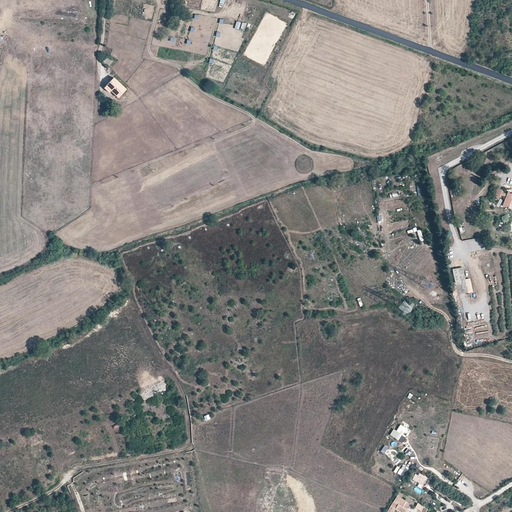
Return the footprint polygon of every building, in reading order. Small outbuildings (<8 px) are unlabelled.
[(245,31),(247,24),(236,21),(234,29),(245,31)] [(107,56),(102,62),(107,67),(113,61),(107,56)] [(120,96),(127,89),(114,77),(105,86),(111,91),(113,93),(115,92),(120,96)] [(511,193),(507,191),(507,193),(501,191),(502,190),(496,188),(493,197),(498,199),(500,195),(505,197),(502,205),(508,208),(511,200),(511,199),(511,193)] [(453,269),(458,294),(468,292),(463,267),(453,269)] [(396,284),(393,288),(403,294),(405,290),(396,284)] [(405,437),(403,436),(407,429),(400,425),(396,431),(393,430),(390,436),(402,443),(405,437)] [(402,466),(397,474),(403,477),(408,469),(402,466)] [(423,485),(426,481),(416,474),(413,479),(423,485)] [(407,509),(409,506),(396,499),(394,502),(394,501),(391,505),(395,508),(396,507),(402,511),(409,511),(410,511),(407,509)]
